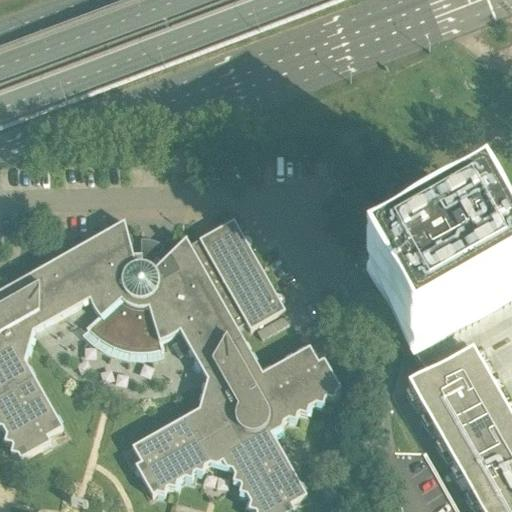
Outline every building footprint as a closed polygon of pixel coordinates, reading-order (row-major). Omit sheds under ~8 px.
[(162,176),(178,176),(184,176),(183,151),(161,152),(162,176)] [(368,280),(414,360),(511,304),(511,263),(484,215),(368,280)] [(285,315),(234,225),(234,224),(199,244),(189,250),(186,243),(163,266),(156,260),(159,255),(150,252),(141,251),(141,256),(132,257),(124,226),(0,296),(0,431),(2,432),(6,439),(4,447),(11,449),(12,451),(10,458),(18,460),(20,465),(43,452),(42,452),(50,447),(47,442),(63,433),(25,366),(33,337),(90,305),(91,309),(93,312),(94,316),(97,319),(99,322),(86,333),(88,335),(89,334),(92,338),(95,341),(99,344),(103,346),(107,349),(111,351),(116,353),(120,354),(125,355),(129,356),(134,357),(139,357),(144,357),(148,357),(153,356),(158,355),(161,354),(161,355),(164,354),(161,346),(166,344),(171,341),(176,339),(179,336),(207,385),(204,386),(199,415),(132,452),(141,468),(136,471),(140,479),(152,501),(157,498),(164,500),(166,493),(168,492),(175,494),(177,487),(184,483),(192,485),(194,478),(196,476),(203,479),(205,471),(210,468),(216,470),(222,466),(226,473),(232,474),(231,475),(234,479),(232,487),(240,489),(241,491),(239,498),(246,500),(250,507),(248,511),(292,511),(291,510),(307,501),(271,438),(281,433),(283,427),(288,424),(295,426),(297,419),(299,418),(307,420),(309,413),(316,408),(323,411),(325,403),(327,402),(334,404),(336,397),(341,394),(328,372),(324,364),(318,367),(309,352),(262,378),(236,333),(246,327),(250,335),(285,315)] [(511,511),(511,421),(477,359),(473,353),(427,379),(425,380),(408,390),(412,395),(412,397),(418,406),(427,421),(427,422),(432,432),(441,448),(447,458),(456,474),(462,484),(471,500),(477,510),(477,511),(511,511)] [(458,511),(447,492),(438,476),(436,477),(435,477),(435,475),(430,468),(425,458),(424,456),(418,456),(394,454),(394,455),(395,455),(379,454),(378,454),(379,467),(380,469),(397,498),(404,511),(458,511)]
